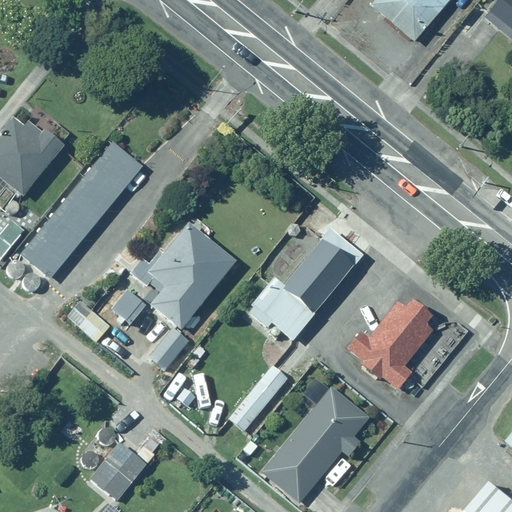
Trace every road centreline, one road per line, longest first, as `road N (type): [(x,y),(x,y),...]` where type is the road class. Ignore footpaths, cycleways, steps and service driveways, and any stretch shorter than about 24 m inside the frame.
road 1 (trunk): [(199,0),(511,254)]
road 2 (residential): [(511,356),(385,511)]
